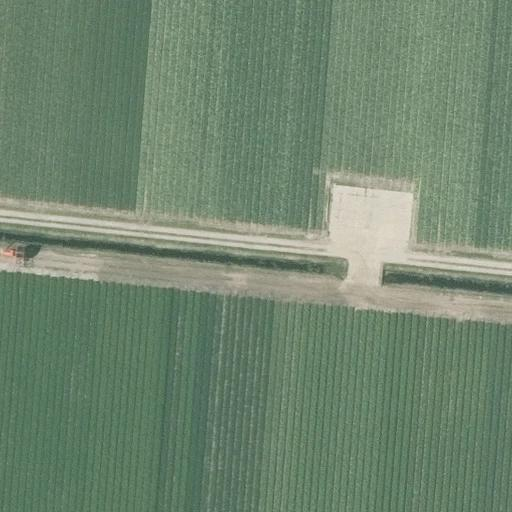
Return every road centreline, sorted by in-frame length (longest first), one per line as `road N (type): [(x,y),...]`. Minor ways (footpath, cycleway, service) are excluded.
road 1 (track): [(364,256),(0,217)]
road 2 (track): [(511,271),(364,256),(361,285)]
